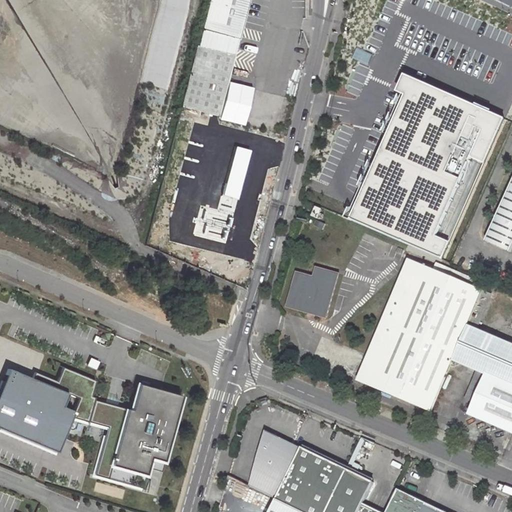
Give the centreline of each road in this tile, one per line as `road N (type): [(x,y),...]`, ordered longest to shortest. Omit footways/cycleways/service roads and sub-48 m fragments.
road 1 (secondary): [(321,31),(232,363)]
road 2 (unclassified): [(232,363),(511,482)]
road 3 (unclassified): [(232,363),(0,262)]
road 4 (secondary): [(232,363),(189,511)]
